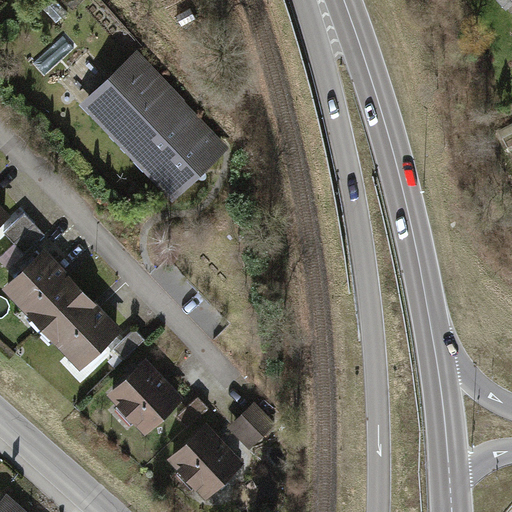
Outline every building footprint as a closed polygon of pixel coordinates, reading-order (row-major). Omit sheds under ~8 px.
[(134,53),(81,104),(172,200),(226,149),(134,53)] [(0,205),(0,222),(8,214),(0,205)] [(46,238),(24,216),(5,234),(27,257),(46,238)] [(46,251),(5,290),(81,369),(120,327),(46,251)] [(146,344),(134,332),(114,351),(127,364),(146,344)] [(142,359),(106,394),(148,436),(184,401),(142,359)] [(210,411),(196,397),(176,418),(190,431),(210,411)] [(253,405),(229,427),(250,450),(275,427),(253,405)] [(203,423),(170,455),(209,495),(242,462),(203,423)] [(21,511),(7,499),(0,507),(0,511),(21,511)]
